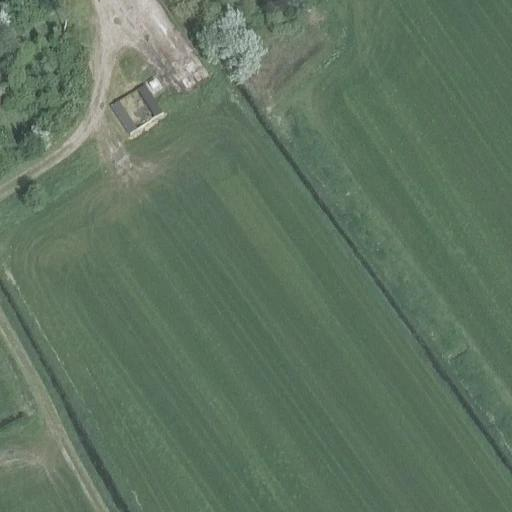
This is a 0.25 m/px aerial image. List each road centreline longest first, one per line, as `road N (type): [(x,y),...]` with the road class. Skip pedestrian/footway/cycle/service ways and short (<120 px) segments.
road 1 (track): [(93,0),(107,93),(90,135),(64,163),(0,205)]
road 2 (track): [(0,322),(94,496)]
